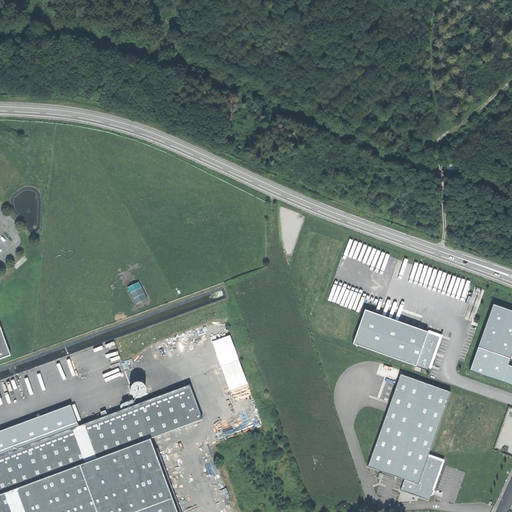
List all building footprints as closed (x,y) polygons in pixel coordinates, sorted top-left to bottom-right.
[(137,304),(148,298),(140,281),(128,287),(137,304)] [(511,310),(494,304),(479,347),(510,358),(511,353),(511,310)] [(427,332),(366,310),(354,343),(415,366),(427,332)] [(0,357),(10,353),(0,325),(0,357)] [(427,332),(415,366),(427,370),(440,337),(427,332)] [(510,358),(479,347),(470,371),(511,385),(511,366),(508,365),(510,358)] [(401,374),(369,465),(405,478),(419,482),(428,455),(451,392),(401,374)] [(0,490),(138,440),(138,442),(149,438),(202,419),(189,384),(152,397),(150,393),(137,398),(139,402),(15,448),(14,445),(11,446),(12,449),(0,453),(0,490)] [(176,511),(154,450),(149,438),(138,442),(0,492),(0,511),(176,511)] [(0,490),(0,492),(138,442),(138,440),(0,490)] [(179,511),(157,449),(154,450),(176,511),(179,511)] [(419,482),(405,478),(401,489),(429,499),(443,460),(428,455),(419,482)]
